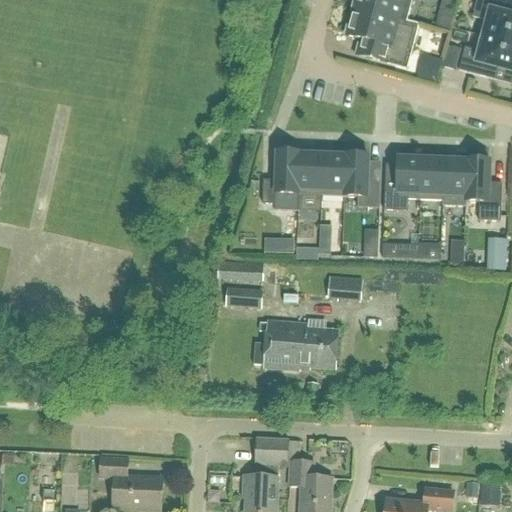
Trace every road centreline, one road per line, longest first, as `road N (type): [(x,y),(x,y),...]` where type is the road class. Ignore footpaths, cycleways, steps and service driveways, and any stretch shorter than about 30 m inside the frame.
road 1 (residential): [(511,117),(306,66),(323,0)]
road 2 (residential): [(196,511),(200,427),(365,435)]
road 3 (residential): [(365,435),(511,442)]
